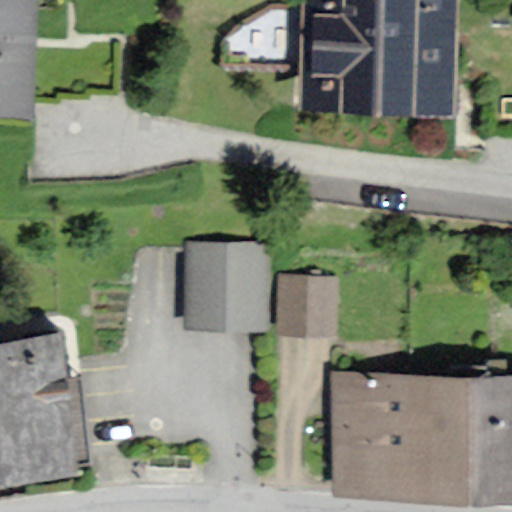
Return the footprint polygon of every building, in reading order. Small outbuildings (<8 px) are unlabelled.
[(50,0),(0,0),(0,101),(50,102),(50,0)] [(466,0),(302,0),(305,103),(469,99),(466,0)] [(256,254),(172,252),(170,318),(255,319),(256,254)] [(334,277),(291,277),(291,321),(334,322),(334,277)] [(0,485),(87,474),(68,325),(0,334),(0,485)] [(511,380),(330,378),(328,489),(511,491),(511,380)]
